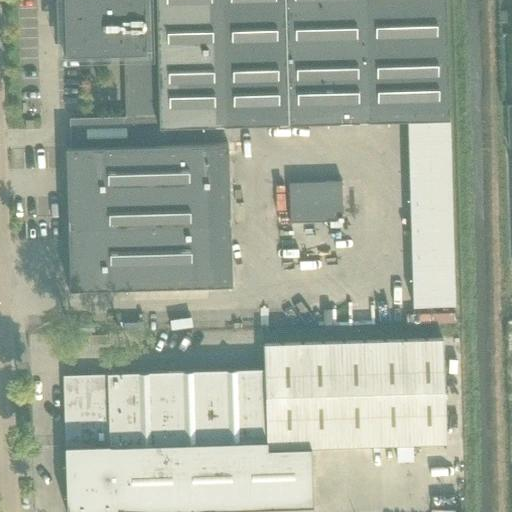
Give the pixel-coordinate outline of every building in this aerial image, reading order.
[(448,119),(444,0),(61,0),(63,54),(142,51),(144,116),(69,118),(69,147),(65,147),(69,289),(231,285),(227,143),(160,145),(160,127),(448,119)] [(342,221),(341,181),(323,181),(324,221),(342,221)] [(306,221),(305,182),(288,182),(289,222),(306,221)] [(453,305),(450,197),(408,198),(412,305),(453,305)] [(90,374),(90,376),(64,377),(65,410),(63,410),(66,511),(106,511),(117,511),(115,445),(266,441),(266,447),(445,441),(442,338),(263,344),(263,368),(107,373),(107,374),(90,374)]
